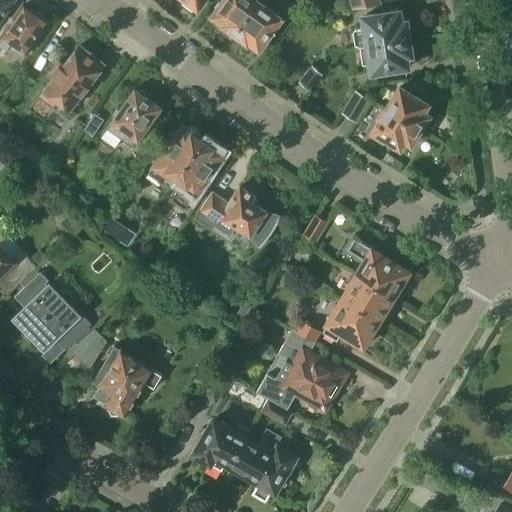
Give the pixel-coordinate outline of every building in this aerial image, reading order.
[(0,0),(0,20),(13,0),(0,0)] [(193,10),(195,7),(199,10),(205,0),(184,0),(183,2),(193,10)] [(232,39),(235,35),(259,0),(222,0),(211,16),(221,23),(220,25),(222,26),(220,29),(232,39)] [(262,0),(259,0),(235,35),(232,39),(244,47),(247,44),(248,45),(250,43),(260,51),(275,31),(277,32),(279,29),(277,28),(285,17),(262,0)] [(40,10),(36,10),(25,3),(0,39),(0,43),(21,59),(49,19),(47,18),(46,14),(40,10)] [(367,45),(405,39),(410,38),(410,35),(410,33),(410,31),(410,29),(410,27),(409,25),(408,23),(407,21),(402,22),(400,10),(377,14),(375,12),(367,13),(364,16),(363,16),(365,27),(357,28),(354,31),(356,45),(361,46),(367,45)] [(410,38),(405,39),(367,45),(374,73),(375,73),(377,75),(384,73),(386,71),(409,68),(407,56),(412,56),(413,53),(413,51),(413,49),(413,47),(413,44),(412,42),(411,39),(410,38)] [(90,50),(87,50),(79,45),(65,63),(60,59),(49,75),(54,79),(41,95),(56,106),(60,101),(71,110),(82,96),(83,96),(90,86),(106,65),(99,60),(98,56),(90,50)] [(312,65),(299,80),(310,89),(323,74),(312,65)] [(400,85),(386,108),(421,131),(423,128),(426,127),(429,123),(428,119),(431,115),(425,112),(430,104),(426,101),(425,102),(420,99),(427,88),(415,80),(410,87),(407,84),(400,85)] [(114,115),(115,117),(107,129),(122,140),(128,132),(139,140),(145,132),(147,133),(158,117),(157,116),(163,108),(148,97),(147,93),(143,90),(139,90),(136,88),(121,109),(118,109),(114,115)] [(355,89),(342,111),(357,120),(370,98),(355,89)] [(420,133),(421,131),(386,108),(371,134),(385,143),(387,139),(402,148),(406,141),(412,144),(414,141),(418,141),(421,136),(420,133)] [(97,113),(86,128),(94,135),(106,119),(97,113)] [(160,185),(165,178),(173,183),(176,179),(176,178),(204,136),(200,133),(199,128),(195,126),(190,126),(188,125),(184,123),(165,150),(163,148),(155,160),(157,161),(147,176),(160,185)] [(226,151),(220,147),(219,142),(215,139),(210,140),(204,136),(176,178),(176,179),(183,183),(172,199),(186,208),(199,190),(200,191),(208,179),(207,178),(226,151)] [(134,161),(144,168),(151,158),(141,151),(134,161)] [(387,152),(383,158),(399,169),(403,163),(387,152)] [(213,190),(199,211),(250,245),(253,241),(260,249),(268,242),(275,233),(279,226),(282,216),(271,213),(256,203),(259,198),(240,185),(230,201),(213,190)] [(317,213),(304,234),(316,241),(329,220),(317,213)] [(115,220),(106,231),(120,244),(129,233),(115,220)] [(0,240),(9,231),(0,222),(0,240)] [(356,272),(395,296),(411,271),(355,237),(348,249),(365,259),(356,272)] [(300,241),(295,251),(308,259),(313,248),(300,241)] [(8,276),(6,278),(15,288),(37,266),(19,248),(12,255),(0,243),(0,277),(4,273),(8,276)] [(49,279),(41,270),(15,295),(26,307),(16,316),(25,326),(35,337),(36,336),(45,346),(55,336),(66,348),(92,323),(83,314),(80,317),(77,314),(78,314),(70,305),(72,304),(73,302),(73,301),(73,299),(73,297),(73,296),(72,294),(71,293),(70,292),(69,291),(67,290),(66,289),(64,289),(62,290),(61,290),(59,291),(58,292),(50,284),(49,285),(46,282),(49,279)] [(356,272),(342,297),(380,320),(395,296),(356,272)] [(364,347),(380,320),(342,297),(326,323),(327,324),(323,331),(338,340),(342,333),(364,347)] [(295,330),(316,342),(317,341),(315,341),(322,329),(302,318),(296,330),(295,330)] [(95,327),(68,354),(71,357),(76,353),(90,368),(107,339),(95,327)] [(348,371),(344,372),(310,352),(316,342),(295,330),(296,330),(292,328),(278,352),(296,362),(284,381),(268,372),(257,390),(269,397),(288,408),(297,391),(325,407),(326,410),(328,410),(327,406),(328,404),(334,404),(339,394),(337,389),(345,375),(349,374),(348,371)] [(163,374),(152,368),(153,367),(115,345),(93,381),(101,386),(102,384),(113,391),(106,403),(125,415),(144,382),(154,388),(163,374)] [(230,375),(234,367),(232,359),(225,355),(217,367),(230,375)] [(218,372),(204,393),(216,401),(230,380),(218,372)] [(288,408),(269,397),(262,410),(287,424),(294,411),(292,410),(288,408)] [(226,463),(230,464),(246,436),(250,430),(239,423),(235,430),(214,417),(193,453),(222,470),(226,463)] [(258,443),(246,436),(230,464),(258,481),(252,493),(267,501),(273,490),(275,492),(287,473),(290,475),(299,460),(295,458),(297,455),(278,443),(282,435),(267,426),(258,443)]
